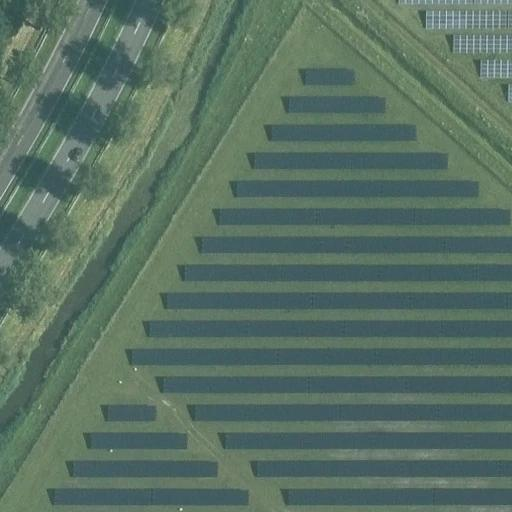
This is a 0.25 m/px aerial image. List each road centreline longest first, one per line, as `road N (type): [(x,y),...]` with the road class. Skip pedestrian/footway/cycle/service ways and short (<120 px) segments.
road 1 (trunk): [(0,283),(153,0)]
road 2 (track): [(283,511),(117,374)]
road 3 (trunk): [(95,0),(0,173)]
